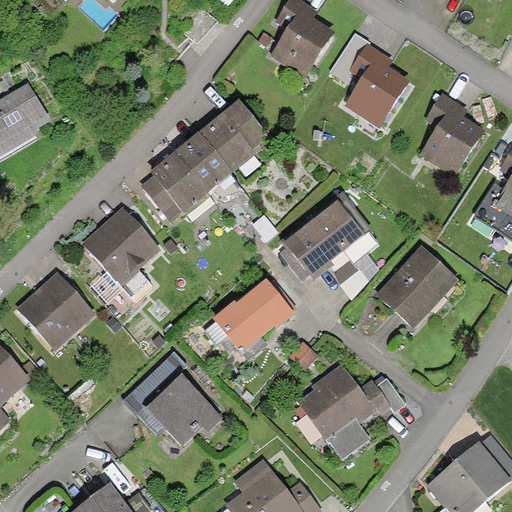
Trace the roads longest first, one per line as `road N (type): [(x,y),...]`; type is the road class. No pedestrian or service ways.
road 1 (residential): [(0,286),(164,117),(263,0)]
road 2 (residential): [(366,511),(511,316)]
road 3 (residential): [(372,0),(511,94)]
